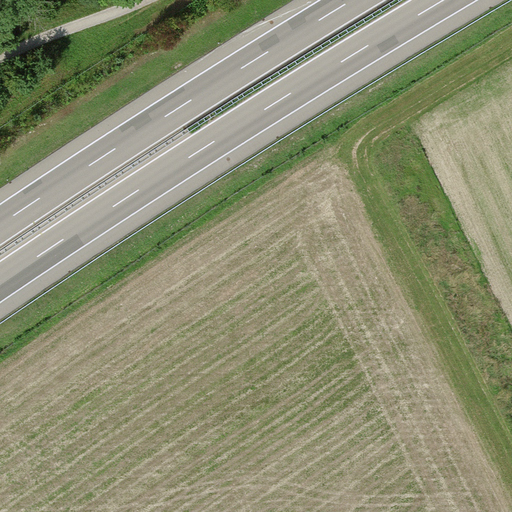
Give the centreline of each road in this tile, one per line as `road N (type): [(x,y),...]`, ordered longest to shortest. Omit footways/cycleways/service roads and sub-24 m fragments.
road 1 (motorway): [(0,283),(445,0)]
road 2 (motorway): [(354,0),(0,226)]
road 3 (track): [(136,0),(26,45),(0,66)]
